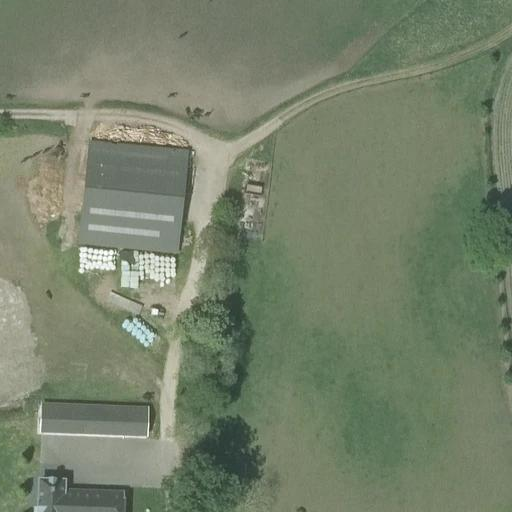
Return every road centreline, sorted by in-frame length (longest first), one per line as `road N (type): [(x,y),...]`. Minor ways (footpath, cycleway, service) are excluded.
road 1 (unclassified): [(171,511),(166,385),(193,292),(203,218),(227,159)]
road 2 (track): [(227,159),(283,116),(336,90),(461,62),(511,36)]
